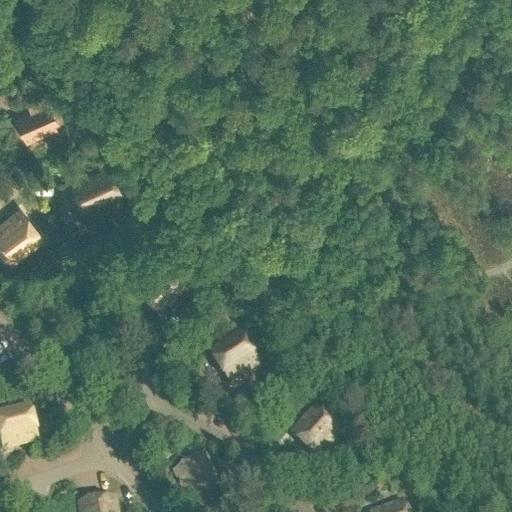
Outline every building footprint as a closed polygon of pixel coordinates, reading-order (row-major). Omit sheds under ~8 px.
[(17,117),(27,140),(43,133),(56,127),(54,122),(57,121),(47,98),(29,106),(31,111),(17,117)] [(73,183),(84,207),(120,191),(109,166),(73,183)] [(19,209),(20,210),(0,225),(0,243),(12,260),(13,259),(13,258),(41,237),(41,238),(42,237),(20,208),(19,209)] [(137,278),(159,306),(187,284),(165,256),(137,278)] [(258,369),(239,339),(209,358),(228,388),(258,369)] [(299,443),(322,464),(348,436),(324,415),(299,443)] [(0,425),(0,443),(2,454),(42,445),(36,417),(0,425)] [(190,505),(219,489),(204,459),(174,475),(190,505)] [(115,511),(114,503),(79,508),(79,511),(115,511)]
